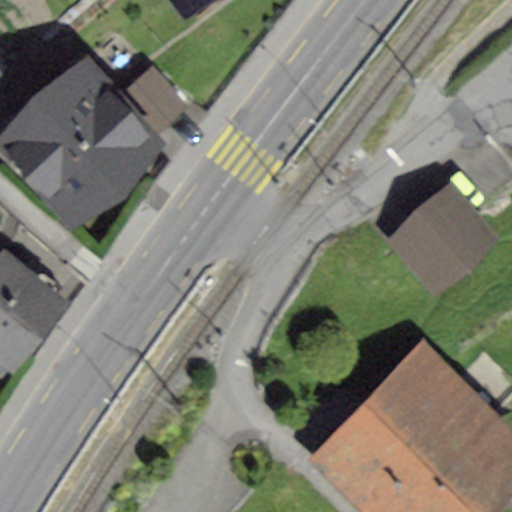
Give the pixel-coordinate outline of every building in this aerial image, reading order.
[(214,0),(171,0),(188,21),(214,0)] [(165,143),(86,58),(0,136),(0,137),(78,222),(165,143)] [(498,240),(445,185),(389,237),(442,293),(498,240)] [(66,298),(2,246),(0,249),(0,376),(1,377),(66,298)] [(490,511),(511,491),(511,418),(427,335),(313,450),(376,511),(490,511)]
